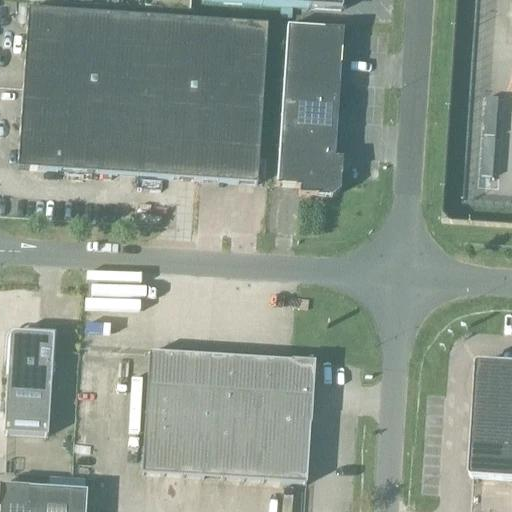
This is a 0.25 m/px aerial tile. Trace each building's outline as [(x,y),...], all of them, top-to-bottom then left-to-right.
[(202,0),(202,5),(342,13),(342,0),(202,0)] [(37,173),(256,188),(267,28),(47,14),(47,13),(27,12),(17,172),(37,173)] [(299,190),(299,198),(332,200),(341,193),(343,161),(337,160),(337,161),(335,160),(335,158),(334,158),(335,143),(336,143),(336,139),(335,139),(336,124),(337,124),(338,115),(340,115),(342,112),(344,99),(341,96),(339,96),(340,86),(338,86),(339,71),(341,71),(341,67),(340,67),(341,52),(342,52),(343,43),(344,43),(347,40),(348,33),(287,30),(277,187),(276,187),(276,189),(299,190)] [(16,336),(13,336),(10,339),(9,341),(8,362),(7,362),(6,380),(7,380),(4,436),(47,438),(50,385),(52,383),(54,337),(22,335),(22,336),(16,336)] [(314,370),(314,365),(312,365),(311,361),(300,365),(290,364),(290,365),(148,356),(141,478),(305,488),(313,382),(317,381),(314,370)] [(472,410),(473,410),(471,445),(469,476),(469,477),(470,478),(470,479),(471,480),(472,480),(473,480),(511,482),(511,365),(503,365),(491,363),(487,364),(485,365),(485,366),(479,367),(476,372),(475,374),(472,410)] [(84,511),(86,493),(0,487),(0,511),(6,511),(84,511)]
